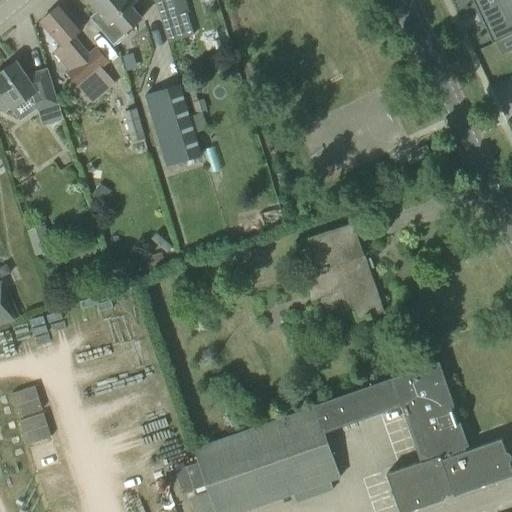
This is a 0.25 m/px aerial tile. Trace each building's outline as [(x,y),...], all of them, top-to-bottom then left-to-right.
[(90,17),(114,46),(128,35),(125,32),(142,18),(131,5),(137,1),(136,0),(87,0),(88,0),(97,11),(90,17)] [(154,0),(168,42),(193,34),(187,12),(175,16),(170,0),(154,0)] [(511,0),(472,0),(493,43),(511,34),(511,0)] [(54,51),(70,70),(67,73),(79,87),(110,61),(96,46),(88,52),(75,35),(83,28),(61,3),(40,21),(61,45),(54,51)] [(0,93),(0,94),(0,93),(0,111),(4,112),(10,109),(10,110),(33,94),(42,126),(63,119),(47,69),(26,76),(16,61),(0,72),(0,93)] [(180,83),(146,94),(168,165),(170,165),(182,161),(202,155),(195,132),(190,116),(180,83)] [(183,92),(188,104),(198,100),(193,88),(183,92)] [(190,104),(193,114),(207,110),(204,99),(190,104)] [(122,112),(131,143),(145,139),(136,108),(122,112)] [(202,112),(190,116),(195,132),(207,128),(202,112)] [(409,164),(431,154),(426,145),(405,155),(409,164)] [(99,186),(92,198),(103,205),(110,194),(99,186)] [(299,270),(310,301),(342,290),(348,307),(351,306),(357,321),(366,318),(367,319),(372,318),(370,313),(381,309),(382,312),(384,311),(353,222),(308,238),(317,263),(299,270)] [(26,230),(35,255),(52,249),(44,224),(26,230)] [(82,229),(78,235),(89,241),(92,235),(82,229)] [(161,251),(138,259),(141,270),(165,262),(161,251)] [(7,264),(0,267),(0,273),(2,278),(11,274),(7,264)] [(0,280),(0,322),(14,318),(1,280),(0,280)] [(8,284),(21,312),(29,308),(17,280),(8,284)] [(241,511),(293,495),(331,481),(340,477),(324,431),(401,405),(420,460),(387,472),(400,511),(404,511),(443,498),(442,495),(453,491),(454,495),(511,474),(511,466),(510,461),(511,458),(511,454),(510,451),(506,450),(502,437),(466,450),(465,446),(469,445),(468,444),(464,446),(458,429),(459,429),(436,364),(194,449),(208,491),(215,511),(241,511)] [(38,384),(10,391),(16,418),(18,417),(24,444),(52,437),(38,384)] [(78,511),(55,439),(27,448),(36,476),(37,476),(46,504),(45,504),(47,511),(78,511)] [(9,498),(32,491),(25,468),(3,474),(9,498)]
